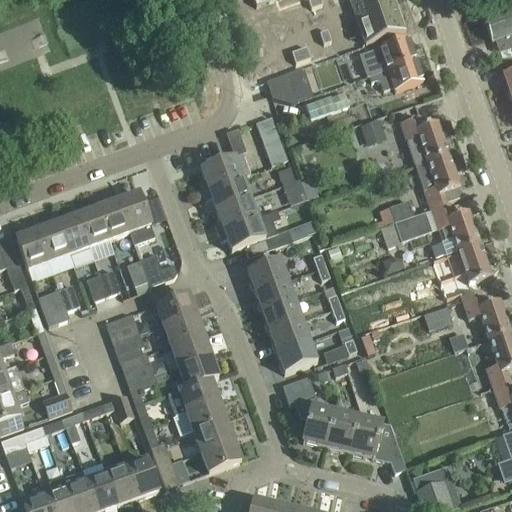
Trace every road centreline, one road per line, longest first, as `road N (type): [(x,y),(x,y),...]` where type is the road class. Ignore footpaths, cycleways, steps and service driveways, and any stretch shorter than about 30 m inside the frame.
road 1 (residential): [(282,468),(229,311),(188,255),(149,150)]
road 2 (residential): [(511,206),(440,0)]
road 3 (residential): [(149,150),(204,130),(225,112),(227,75),(200,0)]
road 4 (residential): [(149,150),(0,204)]
road 5 (residential): [(403,511),(375,490),(282,468)]
